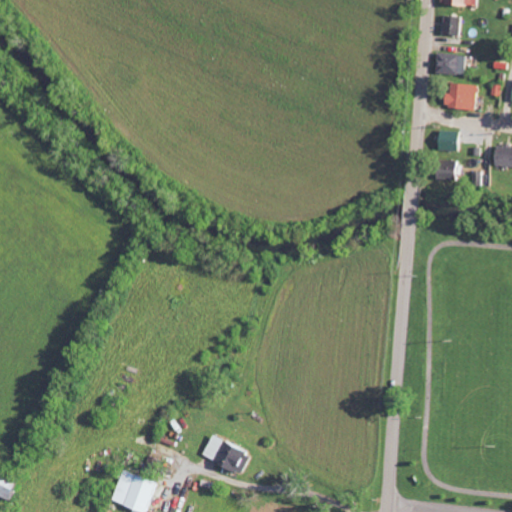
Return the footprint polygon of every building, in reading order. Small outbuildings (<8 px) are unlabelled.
[(466,17),(449,16),(448,35),(465,35),(466,17)] [(471,55),(443,54),(443,74),(470,75),(471,55)] [(483,86),(454,84),(453,109),(482,110),(483,86)] [(444,150),(466,152),(467,132),(446,131),(444,150)] [(500,167),(511,167),(511,147),(500,147),(500,167)] [(447,180),(464,181),(465,162),(448,161),(447,180)] [(248,473),(258,453),(220,433),(210,454),(248,473)] [(0,491),(23,499),(30,477),(0,467),(0,491)] [(117,501),(136,507),(134,511),(152,511),(161,480),(126,470),(117,501)]
